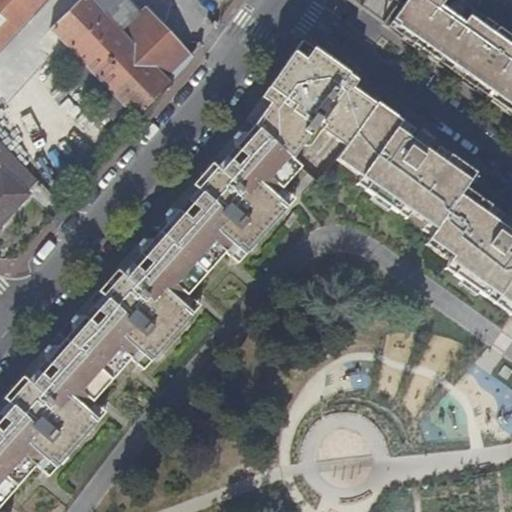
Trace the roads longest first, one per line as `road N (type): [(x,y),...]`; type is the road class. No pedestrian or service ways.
road 1 (secondary): [(291,4),(19,313)]
road 2 (residential): [(291,4),(511,158)]
